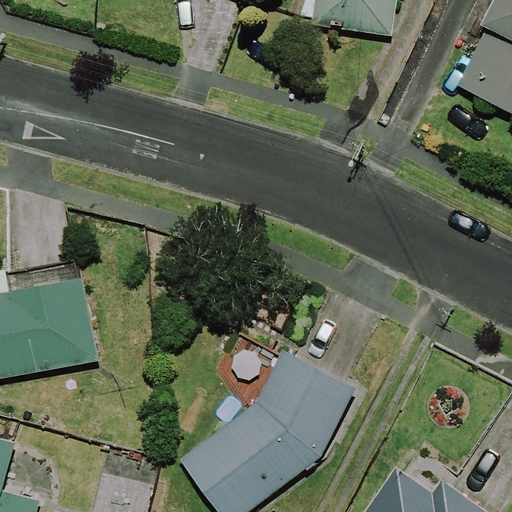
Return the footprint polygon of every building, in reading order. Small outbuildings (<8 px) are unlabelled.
[(406,0),(319,0),(316,29),(402,40),(406,0)] [(511,0),(502,0),(459,96),(511,119),(511,0)] [(84,276),(0,290),(0,376),(98,360),(84,276)] [(303,345),(179,456),(229,511),(238,511),(357,405),(303,345)] [(0,433),(0,511),(41,511),(58,448),(0,433)] [(497,511),(404,452),(364,511),(497,511)]
